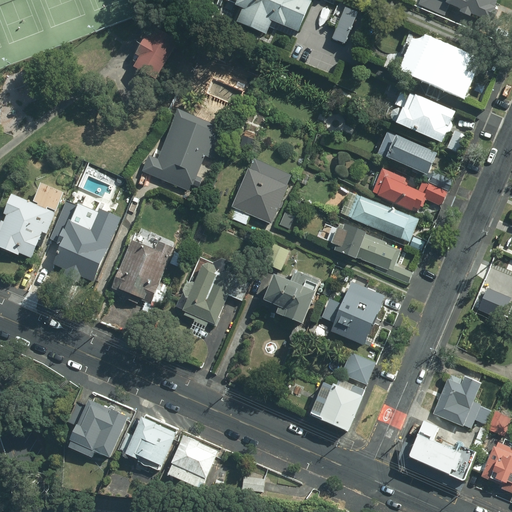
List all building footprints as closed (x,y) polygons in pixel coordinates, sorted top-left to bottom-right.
[(302,32),(316,2),(311,0),(229,0),(229,1),(250,11),(244,22),(271,34),(276,21),(302,32)] [(495,8),(499,0),(443,0),(443,2),(461,10),(460,13),(471,17),(473,14),(494,24),(500,10),(495,8)] [(362,13),(349,8),(337,40),(350,45),(362,13)] [(178,41),(156,28),(153,34),(149,32),(144,37),(140,42),(137,48),(135,54),(134,60),(134,61),(136,62),(133,68),(156,80),(178,41)] [(415,58),(409,72),(467,97),(482,63),(442,46),(439,53),(435,52),(435,54),(430,52),(415,58)] [(291,73),(281,69),(278,77),(289,81),(291,73)] [(401,88),(388,119),(448,144),(461,112),(401,88)] [(221,128),(185,111),(162,160),(153,156),(146,172),(192,191),(194,186),(197,187),(209,157),(215,160),(225,137),(219,134),(221,128)] [(473,138),(459,131),(451,149),(465,155),(473,138)] [(438,173),(444,156),(394,134),(384,156),(396,161),(396,160),(419,170),(417,173),(435,181),(433,184),(452,191),(456,181),(438,173)] [(294,181),(257,164),(232,218),(250,226),(255,216),(276,226),(294,188),(292,187),(294,181)] [(105,178),(83,170),(75,193),(97,201),(105,178)] [(378,194),(421,214),(428,199),(446,206),(451,193),(428,183),(424,192),(411,186),(413,181),(388,171),(378,194)] [(312,177),(304,174),(300,183),(308,187),(312,177)] [(41,244),(45,246),(60,210),(52,207),(53,205),(61,208),(69,190),(47,181),(40,199),(45,200),(44,203),(19,192),(18,194),(9,191),(1,210),(10,214),(11,211),(13,212),(0,244),(23,253),(24,252),(36,257),(41,244)] [(414,243),(423,221),(361,196),(352,218),(414,243)] [(292,203),(301,207),(304,202),(295,197),(292,203)] [(98,280),(126,216),(102,205),(98,213),(82,205),(72,227),(69,226),(63,241),(67,243),(58,262),(70,268),(67,274),(83,281),(85,275),(98,280)] [(296,217),(285,212),(279,227),(290,231),(296,217)] [(377,270),(412,284),(416,274),(399,267),(406,252),(391,246),(391,243),(352,226),(351,228),(345,225),(343,230),(337,228),(331,242),(342,247),(340,252),(378,268),(377,270)] [(159,248),(137,238),(116,285),(128,291),(125,296),(140,303),(142,298),(154,302),(178,247),(163,240),(159,248)] [(426,252),(429,244),(417,239),(414,247),(426,252)] [(293,252),(275,244),(266,263),(284,272),(293,252)] [(185,254),(177,251),(172,263),(180,267),(185,254)] [(218,262),(204,256),(181,306),(190,310),(188,315),(210,325),(212,322),(219,325),(234,294),(245,299),(253,282),(240,277),(238,272),(234,269),(237,261),(228,256),(220,260),(218,262)] [(285,317),(311,328),(326,296),(322,294),(326,288),(324,287),(326,282),(302,273),(297,284),(285,279),(274,304),(288,309),(285,317)] [(390,298),(358,284),(349,308),(336,301),(327,320),(341,326),(337,333),(369,347),(390,298)] [(310,337),(294,327),(287,338),(303,348),(310,337)] [(370,386),(379,364),(354,353),(347,369),(351,371),(348,376),(370,386)] [(431,414),(469,428),(477,405),(469,402),(476,382),(460,377),(459,379),(448,375),(447,379),(444,378),(431,414)] [(311,416),(350,433),(364,399),(362,399),(365,392),(340,381),(336,389),(325,384),(311,416)] [(92,408),(79,402),(69,423),(82,429),(92,408)] [(114,460),(133,419),(95,403),(74,449),(96,459),(99,453),(114,460)] [(503,436),(510,417),(492,410),(485,429),(503,436)] [(486,424),(488,417),(480,415),(477,421),(486,424)] [(167,468),(180,439),(182,434),(148,419),(140,438),(130,434),(122,452),(145,462),(144,464),(162,472),(164,467),(167,468)] [(431,426),(417,420),(402,457),(462,481),(473,454),(449,444),(447,450),(425,441),(431,426)] [(188,437),(171,475),(202,489),(204,483),(208,485),(223,453),(188,437)] [(511,442),(502,438),(499,444),(491,440),(475,475),(497,485),(495,487),(511,495),(511,494),(511,442)] [(268,481),(247,478),(246,491),(267,493),(268,481)] [(227,483),(219,480),(216,489),(224,491),(227,483)] [(148,489),(139,488),(139,497),(148,498),(148,489)]
